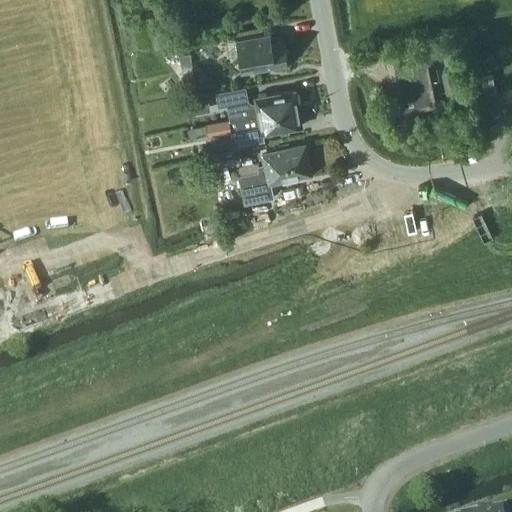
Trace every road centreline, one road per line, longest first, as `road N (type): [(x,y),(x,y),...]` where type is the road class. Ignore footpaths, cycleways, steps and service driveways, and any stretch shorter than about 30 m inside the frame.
road 1 (track): [(391,175),(382,197),(358,212),(0,329)]
road 2 (unclassified): [(511,168),(411,179),(363,160),(344,129),(319,0)]
road 3 (unclassified): [(371,511),(368,501),(400,466),(511,423)]
